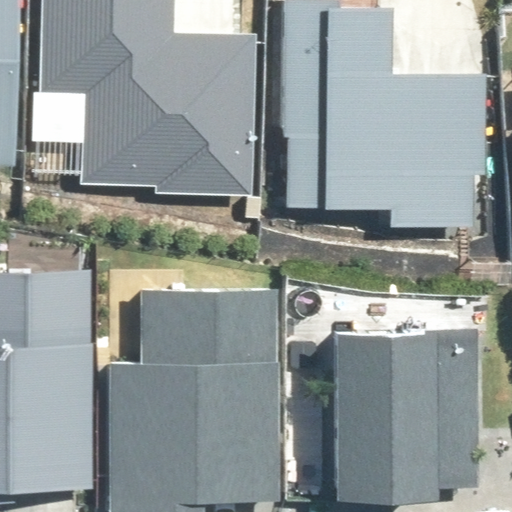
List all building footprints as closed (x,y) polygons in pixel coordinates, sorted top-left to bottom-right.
[(0,0),(0,163),(18,164),(19,0),(0,0)] [(39,0),(38,97),(83,98),(82,185),(158,186),(158,197),(250,198),(252,34),(171,33),(171,0),(39,0)] [(391,5),(284,2),(279,208),(468,214),(472,62),(389,60),(391,5)] [(93,486),(92,269),(0,269),(0,503),(10,503),(10,486),(93,486)] [(142,364),(107,365),(113,511),(284,511),(276,299),(139,304),(142,364)] [(480,511),(481,335),(342,335),(341,511),(480,511)]
